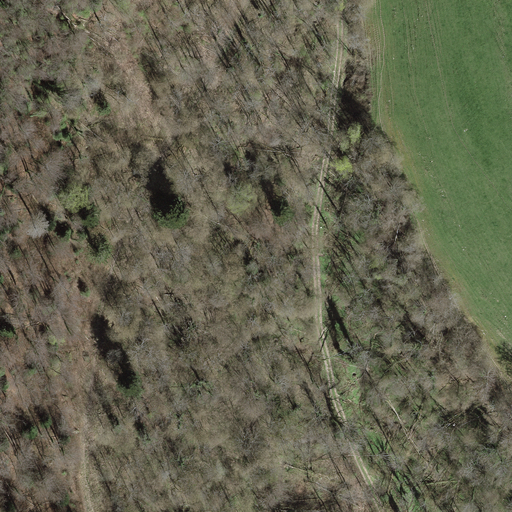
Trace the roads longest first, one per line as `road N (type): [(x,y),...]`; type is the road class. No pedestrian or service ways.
road 1 (track): [(91,511),(86,481),(105,280),(151,175),(250,0)]
road 2 (track): [(386,511),(334,377),(319,274),(322,170),(343,0)]
